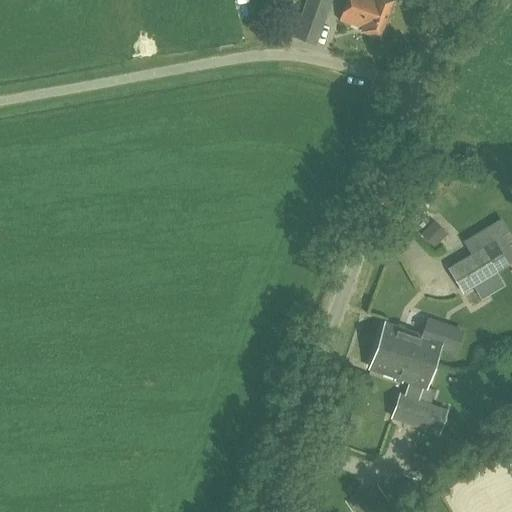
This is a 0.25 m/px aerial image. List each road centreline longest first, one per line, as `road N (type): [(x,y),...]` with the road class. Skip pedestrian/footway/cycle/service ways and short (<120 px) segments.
road 1 (unclassified): [(263,511),(417,88)]
road 2 (unclassified): [(0,98),(289,53),(417,88)]
